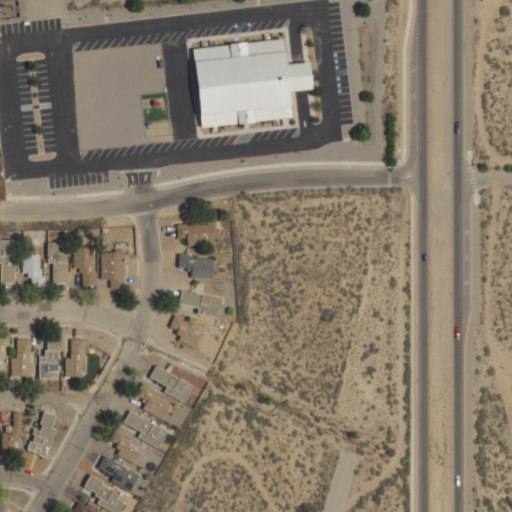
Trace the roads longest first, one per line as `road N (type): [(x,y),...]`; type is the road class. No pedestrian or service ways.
road 1 (primary): [(461,511),(457,0)]
road 2 (primary): [(421,0),(422,511)]
road 3 (residential): [(40,511),(147,312),(153,269),(146,200)]
road 4 (tertiary): [(146,200),(273,177),(422,177)]
road 5 (tertiary): [(0,202),(146,200)]
road 6 (residential): [(140,329),(102,315),(0,312)]
